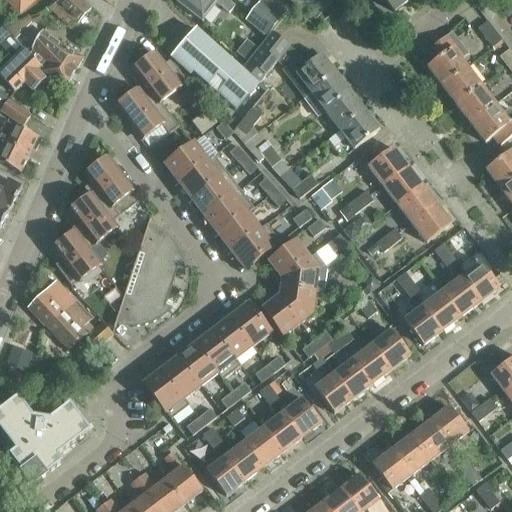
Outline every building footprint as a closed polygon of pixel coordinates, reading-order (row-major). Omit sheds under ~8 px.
[(7,0),(14,7),(11,10),(16,16),(19,13),(20,14),(35,0),(7,0)] [(76,0),(65,12),(75,21),(88,8),(79,0),(76,0)] [(235,7),(228,2),(225,0),(174,0),(174,1),(202,22),(216,5),(229,14),(235,7)] [(262,0),(245,22),(266,39),(288,12),(272,0),(262,0)] [(411,0),(383,0),(394,14),(411,0)] [(478,30),(493,49),(502,42),(488,22),(478,30)] [(2,28),(0,29),(0,43),(15,59),(0,73),(0,78),(14,93),(24,83),(32,92),(45,80),(40,75),(44,71),(2,28)] [(173,56),(236,112),(259,87),(236,66),(237,65),(196,31),(173,56)] [(273,33),(247,65),(242,71),(260,85),(290,47),(273,33)] [(33,50),(48,66),(43,72),(66,87),(83,59),(60,45),(60,46),(43,34),(33,50)] [(427,69),(441,88),(467,68),(461,60),(467,55),(452,35),(428,53),(435,62),(427,69)] [(236,54),(247,63),(257,50),(246,41),(236,54)] [(500,58),(507,68),(511,63),(511,54),(509,51),(500,58)] [(135,72),(154,97),(159,104),(160,104),(180,89),(180,88),(187,83),(175,67),(167,73),(155,57),(155,56),(145,63),(142,61),(135,66),(136,70),(134,71),(134,72),(135,72)] [(282,71),(299,92),(331,68),(322,56),(307,67),(300,58),(282,71)] [(299,92),(315,114),(347,89),(331,68),(299,92)] [(441,88),(456,107),(481,87),(467,68),(441,88)] [(456,107),(470,126),(496,106),(481,87),(456,107)] [(325,113),(338,130),(363,111),(347,89),(315,114),(319,118),(325,113)] [(159,104),(154,97),(146,103),(138,93),(139,93),(138,92),(129,99),(125,97),(119,102),(119,106),(117,108),(118,109),(142,140),(141,140),(142,141),(162,126),(169,136),(179,128),(179,127),(178,127),(160,104),(159,104)] [(1,112),(23,128),(30,117),(8,102),(1,112)] [(496,106),(470,126),(485,144),(494,138),(500,147),(511,137),(511,113),(509,110),(503,115),(496,106)] [(207,110),(191,123),(201,136),(218,124),(207,110)] [(251,110),(236,129),(233,133),(244,146),(251,140),(246,136),(261,118),(251,110)] [(363,111),(338,130),(354,151),(380,132),(363,111)] [(42,141),(0,119),(0,140),(3,142),(2,143),(29,157),(32,151),(36,152),(42,141)] [(232,133),(233,135),(234,135),(224,123),(215,130),(226,142),(224,140),(232,133)] [(0,164),(20,175),(29,157),(2,143),(3,142),(0,140),(0,164)] [(257,150),(264,160),(274,152),(267,143),(257,150)] [(169,173),(178,184),(207,162),(194,145),(173,161),(173,160),(164,167),(169,173)] [(229,154),(239,166),(247,158),(237,147),(237,148),(238,150),(231,156),(229,154)] [(368,169),(382,188),(408,168),(393,149),(368,169)] [(274,152),(264,160),(272,169),(281,162),(274,152)] [(500,191),(511,181),(511,153),(511,152),(485,172),(500,191)] [(178,184),(191,202),(227,175),(214,157),(207,162),(178,184)] [(247,158),(239,166),(249,177),(250,177),(248,175),(255,168),(257,170),(247,158)] [(86,193),(87,195),(110,225),(111,224),(140,202),(139,201),(138,202),(132,193),(132,192),(131,192),(108,161),(107,160),(105,161),(101,160),(95,165),(95,169),(86,176),(87,177),(87,176),(95,186),(87,192),(86,193)] [(382,188),(397,207),(422,187),(408,168),(382,188)] [(289,170),(280,178),(292,191),(301,184),(289,170)] [(191,202),(204,219),(240,192),(227,175),(191,202)] [(0,205),(10,211),(22,189),(0,177),(0,205)] [(311,177),(301,184),(309,193),(318,186),(311,177)] [(258,187),(268,198),(276,191),(266,179),(266,180),(267,182),(260,188),(258,186),(258,187)] [(511,181),(500,191),(511,206),(511,181)] [(309,193),(301,184),(292,191),(299,201),(309,193)] [(397,207),(412,226),(437,207),(422,187),(397,207)] [(276,191),(268,198),(278,209),(279,209),(277,207),(284,200),(286,202),(276,191)] [(204,219),(218,236),(253,209),(240,192),(204,219)] [(366,193),(357,200),(364,210),(373,202),(366,193)] [(84,230),(76,236),(87,251),(95,246),(116,230),(115,229),(111,224),(110,225),(87,195),(79,202),(79,206),(70,213),(71,214),(71,213),(84,230)] [(313,200),(320,209),(325,205),(318,196),(313,200)] [(364,210),(357,200),(347,207),(349,211),(351,212),(354,217),(364,210)] [(0,228),(10,211),(0,205),(0,228)] [(347,207),(339,214),(343,218),(351,212),(349,211),(347,207)] [(437,207),(412,226),(426,245),(451,226),(437,207)] [(218,236),(231,254),(267,226),(266,226),(260,230),(248,214),(254,210),(253,209),(218,236)] [(301,228),(299,229),(299,230),(311,220),(305,212),(292,221),(293,222),(295,220),(301,228)] [(351,212),(343,218),(346,223),(354,217),(351,212)] [(149,221),(131,275),(171,288),(170,287),(176,268),(183,270),(183,272),(184,272),(182,261),(178,250),(172,241),(163,233),(162,234),(148,229),(151,221),(149,221)] [(315,237),(313,238),(313,239),(325,230),(319,221),(307,230),(307,231),(309,229),(315,237)] [(352,225),(343,231),(350,240),(359,234),(352,225)] [(267,226),(231,254),(244,271),(244,272),(253,265),(280,244),(267,226)] [(395,231),(385,238),(393,247),(402,240),(395,231)] [(87,251),(76,236),(75,235),(75,234),(73,235),(69,234),(62,239),(63,243),(54,250),(55,251),(67,267),(60,273),(71,288),(79,283),(100,267),(99,266),(87,251)] [(336,252),(334,254),(346,245),(340,236),(327,246),(328,246),(330,244),(336,252)] [(393,247),(385,238),(376,245),(380,250),(383,255),(393,247)] [(268,263),(282,281),(309,260),(296,242),(268,263)] [(376,245),(367,252),(371,257),(380,250),(376,245)] [(434,252),(441,262),(451,255),(443,246),(434,252)] [(282,281),(280,289),(315,294),(323,295),(327,269),(317,255),(309,260),(282,281)] [(451,255),(441,262),(449,272),(458,265),(451,255)] [(481,264),(461,278),(480,304),(500,289),(481,264)] [(396,281),(403,291),(413,284),(406,274),(396,281)] [(171,288),(131,275),(113,329),(115,330),(117,321),(132,326),(132,328),(143,327),(154,323),(164,317),(172,309),(171,308),(170,310),(163,308),(169,288),(171,289),(171,288)] [(461,278),(442,293),(461,318),(480,304),(461,278)] [(28,309),(43,326),(66,308),(67,309),(71,307),(75,303),(56,282),(28,309)] [(413,284),(403,291),(411,300),(420,293),(413,284)] [(280,289),(279,297),(300,325),(312,316),(315,294),(280,289)] [(442,293),(423,308),(442,333),(461,318),(442,293)] [(300,325),(279,297),(262,311),(283,339),(300,325)] [(66,308),(43,326),(68,352),(87,336),(87,337),(85,339),(96,351),(113,336),(102,324),(93,332),(92,331),(93,330),(88,324),(92,320),(75,303),(71,307),(67,309),(66,308)] [(360,310),(368,320),(377,313),(369,303),(360,310)] [(247,306),(230,319),(253,348),(270,335),(254,314),(248,305),(247,306)] [(442,333),(423,308),(404,322),(423,348),(442,333)] [(230,319),(213,332),(235,362),(236,361),(253,348),(230,319)] [(213,332),(196,345),(218,375),(222,382),(241,367),(236,361),(235,362),(213,332)] [(346,332),(337,339),(344,348),(353,341),(346,332)] [(391,332),(372,346),(391,372),(411,357),(391,332)] [(326,333),(314,342),(320,351),(332,342),(332,341),(330,343),(324,335),(326,333)] [(344,348),(337,339),(327,346),(334,356),(344,348)] [(320,351),(314,342),(302,351),(302,352),(304,350),(310,358),(308,360),(320,351)] [(196,345),(178,358),(201,388),(218,375),(196,345)] [(372,346),(353,361),(372,386),(391,372),(372,346)] [(9,360),(7,365),(14,368),(25,372),(30,358),(12,351),(9,360)] [(282,355),(270,364),(276,373),(288,364),(288,363),(286,365),(280,357),(282,356),(282,355)] [(178,358),(161,371),(184,401),(184,400),(201,388),(178,358)] [(312,366),(321,377),(330,370),(322,359),(312,366)] [(511,359),(491,376),(505,396),(511,390),(511,359)] [(68,382),(73,389),(84,381),(87,383),(101,371),(100,367),(95,361),(80,374),(68,382)] [(353,361),(334,376),(353,401),(372,386),(353,361)] [(276,373),(270,364),(258,374),(260,372),(266,380),(264,382),(276,373)] [(184,401),(161,371),(149,380),(143,385),(150,394),(150,393),(171,421),(189,407),(184,400),(184,401)] [(353,401),(334,376),(315,390),(334,415),(353,401)] [(247,381),(235,391),(242,399),(254,390),(251,391),(246,384),(248,382),(247,381)] [(259,394),(267,403),(276,396),(269,387),(259,394)] [(33,399),(40,408),(54,397),(49,392),(43,391),(33,399)] [(242,399),(235,391),(223,400),(224,400),(226,399),(232,406),(230,408),(230,409),(242,399)] [(276,396),(267,403),(274,413),(283,406),(276,396)] [(9,456),(26,478),(32,487),(63,464),(58,457),(90,432),(70,406),(50,420),(33,418),(18,399),(0,412),(0,431),(16,452),(9,456)] [(302,400),(283,414),(302,440),(321,425),(302,400)] [(490,400),(480,407),(488,417),(497,409),(490,400)] [(488,417),(480,407),(471,415),(478,424),(488,417)] [(213,408),(201,417),(208,425),(220,416),(219,416),(217,418),(211,410),(213,408)] [(449,408),(430,423),(449,448),(468,434),(449,408)] [(226,419),(233,428),(244,420),(237,411),(226,419)] [(283,414),(264,429),(283,454),(302,440),(283,414)] [(208,425),(201,417),(189,426),(189,427),(192,425),(197,433),(195,434),(196,435),(208,425)] [(430,423),(411,437),(430,463),(449,448),(430,423)] [(264,429),(245,443),(264,469),(283,454),(264,429)] [(203,437),(210,446),(219,439),(212,430),(203,437)] [(411,437),(392,452),(411,477),(430,463),(411,437)] [(219,439),(210,446),(217,456),(226,449),(219,439)] [(245,443),(226,458),(245,483),(264,469),(245,443)] [(511,458),(511,448),(510,445),(500,453),(507,462),(511,458)] [(411,477),(392,452),(373,467),(392,492),(411,477)] [(175,475),(165,482),(184,507),(202,493),(183,469),(172,455),(164,461),(175,475)] [(245,483),(226,458),(207,473),(226,498),(245,483)] [(458,469),(465,478),(474,471),(467,462),(458,469)] [(474,471),(465,478),(472,488),(482,481),(474,471)] [(145,475),(138,481),(161,511),(176,511),(184,507),(165,482),(156,490),(145,475)] [(360,476),(341,491),(356,511),(365,511),(379,502),(360,476)] [(141,501),(131,508),(134,511),(161,511),(138,481),(130,486),(141,501)] [(476,492),(483,502),(492,495),(485,485),(476,492)] [(356,511),(341,491),(322,505),(326,511),(356,511)] [(420,498),(427,507),(436,500),(429,491),(420,498)] [(492,495),(483,502),(490,511),(499,504),(492,495)] [(436,500),(427,507),(430,511),(440,511),(444,510),(436,500)] [(118,511),(110,501),(103,507),(107,511),(134,511),(131,508),(126,511),(118,511)]
